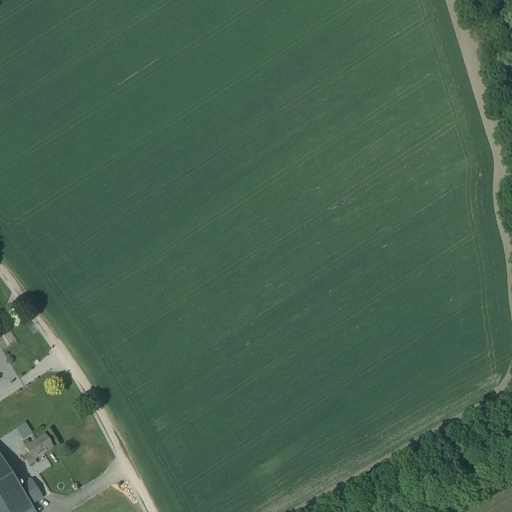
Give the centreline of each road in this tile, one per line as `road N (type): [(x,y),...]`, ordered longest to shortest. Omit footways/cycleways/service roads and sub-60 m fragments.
road 1 (track): [(0,265),(66,356),(150,511)]
road 2 (unclassified): [(387,511),(511,437)]
